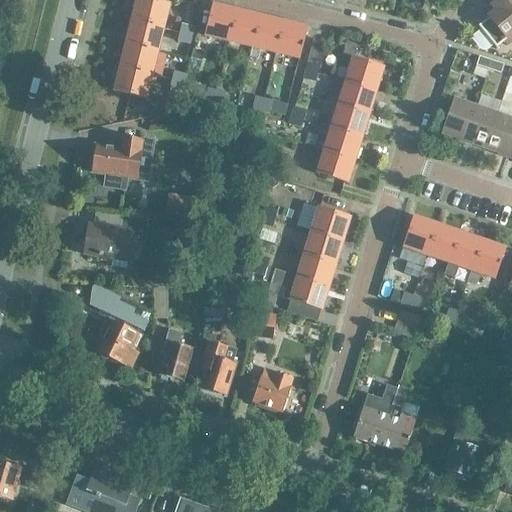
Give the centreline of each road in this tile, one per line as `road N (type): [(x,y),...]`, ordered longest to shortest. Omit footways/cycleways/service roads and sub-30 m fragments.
road 1 (residential): [(305,487),(400,164)]
road 2 (residential): [(305,487),(0,373)]
road 3 (residential): [(0,278),(67,0)]
road 4 (residential): [(435,46),(255,0)]
road 5 (residential): [(400,164),(435,46)]
